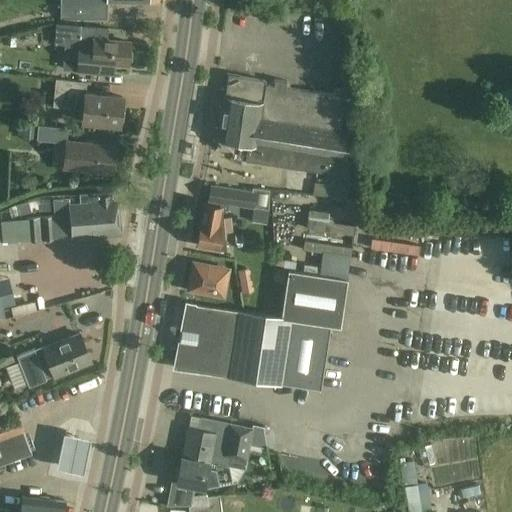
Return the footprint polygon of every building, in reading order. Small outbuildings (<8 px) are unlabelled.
[(107,1),(149,2),(148,0),(60,0),(61,17),(93,18),(93,0),(107,0),(107,1)] [(127,65),(129,42),(107,40),(108,28),(90,26),(56,24),(54,44),(65,45),(63,68),(91,71),(112,73),(112,64),(127,65)] [(285,87),(286,81),(274,79),(273,85),(264,84),(265,80),(228,75),(217,148),(232,151),(231,155),(244,158),(244,160),(321,172),(321,171),(339,158),(344,159),(348,134),(346,134),(346,129),(340,128),(344,96),(341,96),(342,90),(334,88),(333,94),(285,87)] [(86,82),(56,79),(53,107),(83,110),(82,122),(119,126),(122,97),(85,93),(86,82)] [(35,141),(61,143),(63,128),(37,126),(35,141)] [(63,168),(112,173),(114,147),(66,142),(63,168)] [(251,193),(210,186),(207,205),(205,205),(197,245),(226,250),(224,232),(233,231),(231,217),(223,217),(222,210),(227,210),(228,203),(251,207),(269,210),(269,190),(252,188),(251,193)] [(72,239),(78,239),(78,241),(89,240),(89,238),(117,235),(114,202),(100,203),(99,194),(85,195),(86,206),(69,207),(68,199),(53,200),(54,216),(26,219),(27,240),(72,236),(72,239)] [(315,213),(336,211),(336,201),(314,202),(315,213)] [(327,267),(353,271),(357,246),(330,243),(327,267)] [(189,289),(223,296),(227,269),(193,263),(189,289)] [(246,267),(237,269),(241,292),(250,290),(246,267)] [(286,281),(288,270),(276,268),(274,279),(286,281)] [(281,318),(186,303),(174,367),(320,389),(330,326),(340,327),(347,279),(288,270),(286,281),(281,318)] [(16,303),(31,302),(28,277),(13,279),(16,303)] [(34,350),(17,357),(29,387),(46,380),(45,378),(54,375),(54,376),(91,362),(80,333),(43,348),(44,350),(35,354),(34,350)] [(8,346),(0,349),(0,365),(13,360),(8,346)] [(13,405),(0,409),(0,464),(31,453),(22,431),(23,431),(13,405)] [(209,462),(229,465),(231,455),(246,458),(248,446),(267,449),(263,426),(253,424),(252,428),(230,423),(200,417),(198,429),(188,427),(182,456),(209,462)] [(85,464),(91,430),(65,425),(59,460),(85,464)] [(428,458),(442,456),(438,436),(424,438),(428,458)] [(179,467),(176,467),(174,477),(176,477),(176,481),(204,487),(234,483),(229,465),(209,462),(182,456),(181,456),(179,467)] [(404,487),(417,484),(418,484),(414,461),(400,463),(404,487)] [(480,491),(483,503),(494,501),(488,478),(472,482),(474,492),(480,491)] [(431,510),(428,490),(418,492),(417,484),(404,487),(408,511),(421,511),(422,511),(431,510)] [(10,511),(10,509),(0,507),(0,511),(62,511),(64,501),(21,496),(19,511),(10,511)] [(206,497),(207,504),(191,506),(191,511),(219,511),(217,496),(206,497)]
